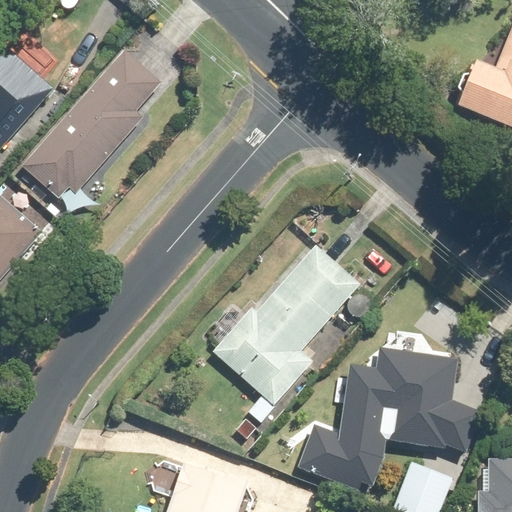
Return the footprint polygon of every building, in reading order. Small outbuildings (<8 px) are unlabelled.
[(64,58),(72,46),(40,24),(32,34),(40,40),(32,51),(47,61),(54,51),(64,58)] [(7,47),(0,55),(0,147),(44,96),(34,87),(42,78),(7,47)] [(465,125),(511,144),(511,47),(497,84),(476,75),(458,118),(467,122),(465,125)] [(139,119),(164,92),(128,59),(24,174),(61,207),(72,194),(79,200),(146,125),(139,119)] [(1,204),(0,204),(0,290),(44,242),(1,204)] [(214,349),(266,392),(236,428),(248,438),(315,358),(305,350),(364,279),(317,240),(259,308),(253,303),(214,349)] [(28,302),(46,280),(30,266),(12,288),(28,302)] [(389,435),(443,443),(440,453),(465,461),(467,456),(472,458),(487,416),(460,406),(453,423),(451,423),(461,353),(381,341),(371,409),(381,411),(378,430),(389,432),(389,435)] [(294,436),(289,450),(303,455),(298,467),(361,491),(380,442),(301,412),(292,435),(294,436)] [(480,511),(511,511),(511,456),(490,456),(490,467),(485,467),(484,488),(481,488),(480,511)] [(238,511),(251,475),(209,460),(207,466),(187,459),(168,511),(238,511)] [(413,459),(395,506),(410,511),(440,511),(455,475),(413,459)]
